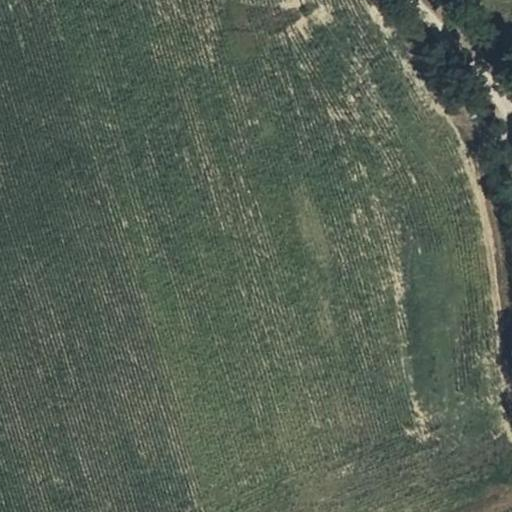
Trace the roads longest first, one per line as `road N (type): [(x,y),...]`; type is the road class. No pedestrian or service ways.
road 1 (track): [(509,105),(480,163),(511,354)]
road 2 (track): [(421,0),(511,108)]
